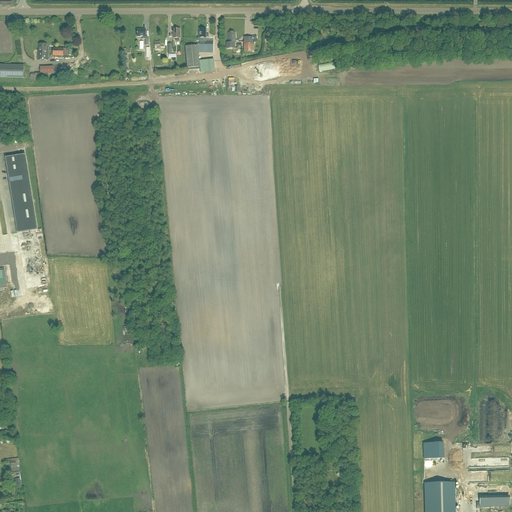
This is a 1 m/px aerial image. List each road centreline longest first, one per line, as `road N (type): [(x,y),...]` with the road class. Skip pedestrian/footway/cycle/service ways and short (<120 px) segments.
road 1 (track): [(0,88),(152,83),(370,35),(511,27)]
road 2 (unclassified): [(0,12),(511,11)]
